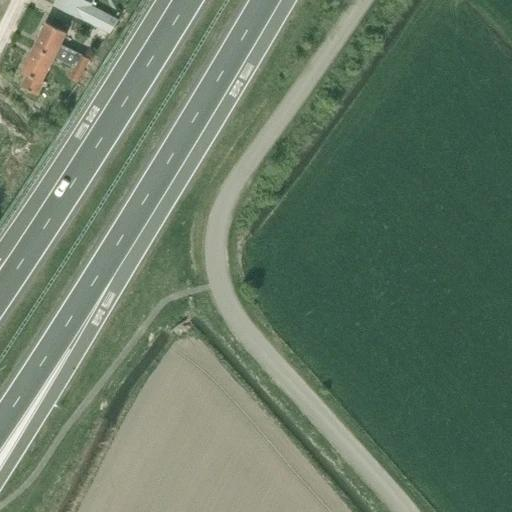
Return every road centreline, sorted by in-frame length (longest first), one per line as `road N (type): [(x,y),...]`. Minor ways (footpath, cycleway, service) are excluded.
road 1 (tertiary): [(405,511),(238,323),(215,270),(215,228),(230,191),(363,0)]
road 2 (trunk): [(0,425),(265,0)]
road 3 (trunk): [(187,0),(0,295)]
